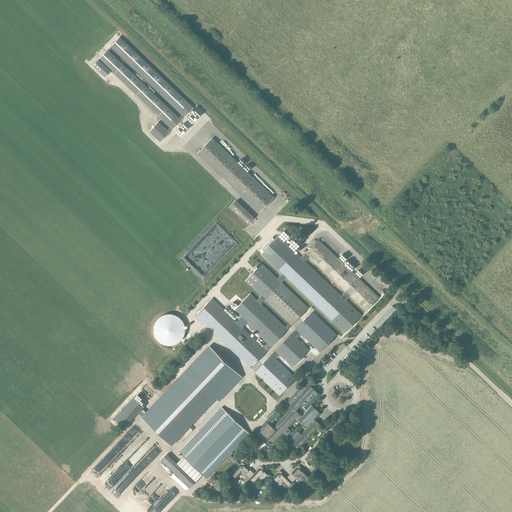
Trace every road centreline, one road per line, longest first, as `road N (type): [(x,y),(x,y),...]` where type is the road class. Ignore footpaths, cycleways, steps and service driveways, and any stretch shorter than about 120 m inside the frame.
road 1 (track): [(142,0),(378,220),(511,76)]
road 2 (track): [(378,220),(511,351)]
